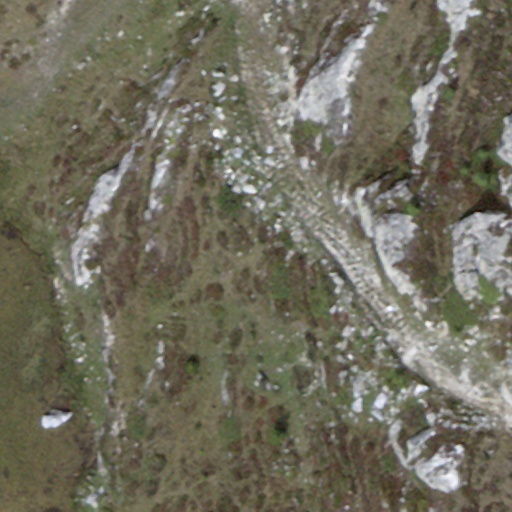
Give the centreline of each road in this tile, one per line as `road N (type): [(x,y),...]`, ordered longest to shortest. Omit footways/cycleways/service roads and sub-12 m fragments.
road 1 (track): [(511,420),(450,386),(357,272),(273,140),(251,0)]
road 2 (track): [(117,0),(0,119)]
